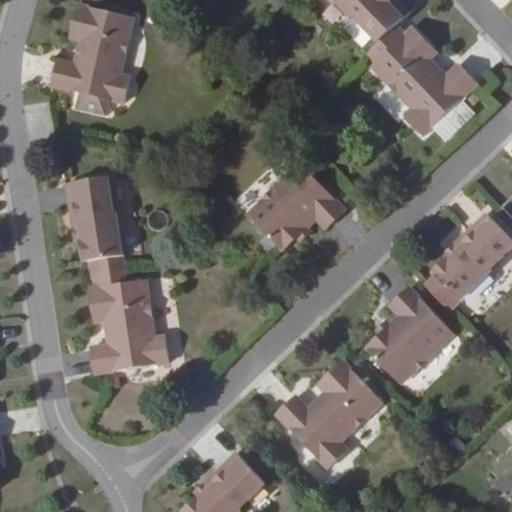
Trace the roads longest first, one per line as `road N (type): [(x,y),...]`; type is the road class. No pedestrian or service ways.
road 1 (residential): [(511,120),(123,495)]
road 2 (residential): [(25,0),(6,92),(50,402),(64,432),(123,495)]
